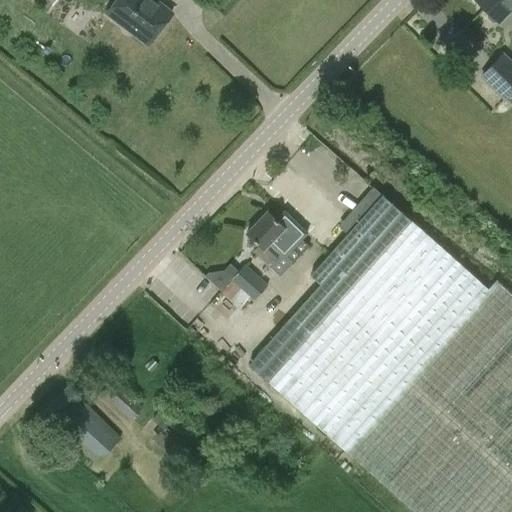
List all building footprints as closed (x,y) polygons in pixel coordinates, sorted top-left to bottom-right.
[(116,0),(106,13),(148,44),(172,13),(155,0),(116,0)] [(497,22),(498,23),(511,8),(511,0),(476,0),(487,11),(487,17),(492,22),(497,22)] [(505,98),(511,91),(511,63),(503,55),(482,76),(505,98)] [(511,511),(511,293),(496,280),(489,288),(377,191),(306,272),(316,281),(245,362),(343,448),(415,511),(511,511)] [(279,276),(307,247),(300,240),(306,233),(283,211),(275,218),(267,211),(246,233),(259,246),(253,251),(279,276)] [(214,300),(232,316),(250,296),(254,300),(268,285),(245,264),(230,280),(231,281),(218,295),(214,300)] [(152,358),(145,366),(151,372),(159,364),(152,358)] [(132,421),(147,404),(117,377),(102,394),(132,421)] [(121,437),(80,398),(68,385),(40,415),(52,427),(53,426),(95,465),(121,437)] [(140,428),(180,466),(205,439),(165,402),(140,428)]
